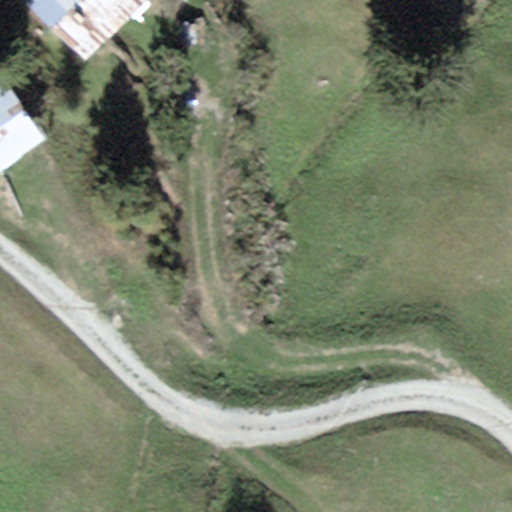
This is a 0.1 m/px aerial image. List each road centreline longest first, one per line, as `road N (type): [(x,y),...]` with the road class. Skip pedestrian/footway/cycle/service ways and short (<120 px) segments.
road 1 (track): [(0,261),(117,364),(191,416),(264,428),(420,401),(477,415),(511,451)]
road 2 (track): [(477,415),(444,373),(396,352),(303,363),(250,351),(216,298),(202,208),(207,42)]
